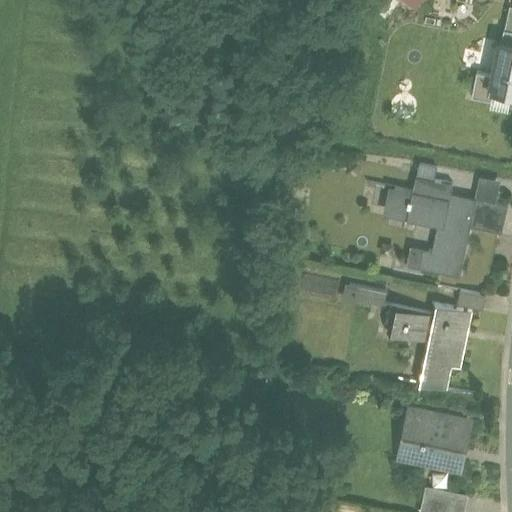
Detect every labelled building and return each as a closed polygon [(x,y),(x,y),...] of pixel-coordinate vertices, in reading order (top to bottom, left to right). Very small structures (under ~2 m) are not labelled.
[(502,27),(500,40),(511,42),(511,28),(507,28),(502,27)] [(511,42),(500,40),(497,40),(491,73),(489,87),(511,90),(511,42)] [(489,87),(491,73),(474,70),(471,93),(488,96),(489,87)] [(489,91),(488,102),(507,104),(509,93),(489,91)] [(475,200),(452,195),(455,181),(418,173),(415,188),(397,184),(392,206),(445,217),(439,247),(431,245),(431,248),(427,264),(462,271),(472,223),(503,230),(509,201),(496,199),(476,194),(475,200)] [(496,199),(500,179),(480,175),(476,194),(496,199)] [(431,248),(412,244),(408,260),(427,264),(431,248)] [(387,289),(346,282),(344,296),(385,303),(387,289)] [(489,293),(463,288),(460,301),(486,306),(489,293)] [(434,301),(441,303),(439,312),(400,303),(395,325),(434,334),(424,381),(449,387),(455,363),(463,365),(468,339),(460,337),(466,307),(435,300),(434,301)] [(469,420),(418,409),(408,455),(460,466),(469,420)] [(465,495),(432,488),(427,511),(458,511),(461,496),(465,497),(465,495)]
